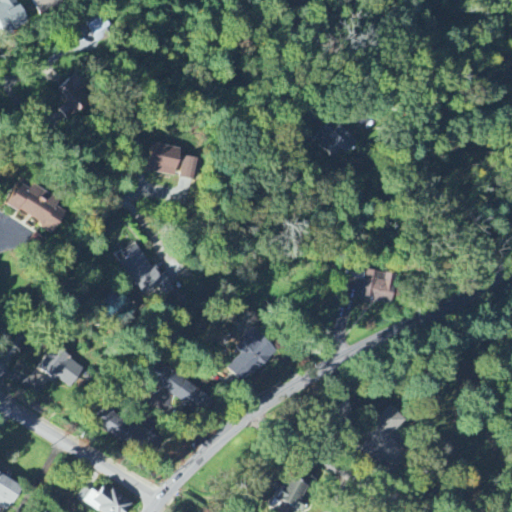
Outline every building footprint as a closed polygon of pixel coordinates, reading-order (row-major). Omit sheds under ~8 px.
[(27,24),(15,0),(4,0),(0,2),(0,30),(2,36),(27,24)] [(30,0),(40,17),(62,5),(59,0),(30,0)] [(110,33),(99,16),(84,25),(96,43),(110,33)] [(91,102),(84,95),(90,90),(76,75),(55,94),(65,104),(58,110),(69,122),(91,102)] [(333,159),(342,149),(347,155),(357,144),(332,120),(320,132),(327,139),(320,146),(333,159)] [(145,173),(176,177),(180,149),(150,145),(145,173)] [(197,160),(182,158),(180,180),(194,181),(197,160)] [(5,207),(55,232),(65,213),(55,208),(59,201),(30,187),(29,190),(16,184),(5,207)] [(141,297),(157,287),(163,297),(173,291),(157,265),(151,269),(137,247),(118,259),(141,297)] [(364,272),(349,270),(345,289),(361,291),(364,272)] [(393,304),(396,275),(382,274),(383,273),(366,271),(363,301),(393,304)] [(133,304),(113,290),(100,309),(120,323),(133,304)] [(240,354),(226,369),(244,386),(276,351),(254,331),(236,351),(240,354)] [(84,369),(54,348),(40,369),(70,390),(84,369)] [(155,386),(204,417),(214,401),(165,370),(155,386)] [(144,433),(105,409),(94,427),(134,450),(144,433)] [(366,436),(371,440),(364,449),(368,453),(374,447),(396,467),(407,454),(390,439),(405,422),(391,409),(366,436)] [(301,511),(303,511),(307,503),(306,502),(313,481),(290,473),(279,504),(301,511)] [(0,508),(6,511),(8,511),(22,486),(0,475),(0,508)] [(127,511),(132,506),(104,486),(97,497),(83,487),(76,498),(95,511),(127,511)]
